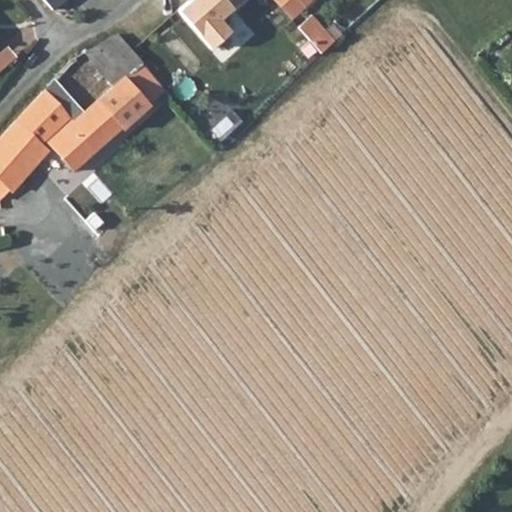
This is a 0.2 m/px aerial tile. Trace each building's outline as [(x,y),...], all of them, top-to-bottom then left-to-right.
[(43,0),(55,12),(70,0),(43,0)] [(223,18),(235,8),(228,0),(193,0),(181,10),(214,49),(235,31),(223,18)] [(307,6),(301,0),(299,0),(296,3),(303,10),(307,6)] [(302,29),(308,36),(322,23),(316,16),(302,29)] [(322,23),(308,36),(325,54),(339,42),(322,23)] [(73,83),(63,72),(0,142),(0,177),(12,189),(14,191),(41,163),(49,171),(83,137),(98,152),(166,90),(133,48),(136,46),(125,32),(87,53),(115,86),(75,123),(56,102),(73,83)] [(0,177),(0,197),(2,199),(12,189),(0,177)]
